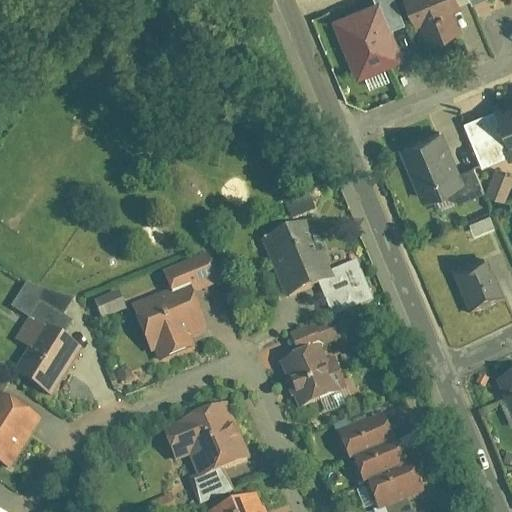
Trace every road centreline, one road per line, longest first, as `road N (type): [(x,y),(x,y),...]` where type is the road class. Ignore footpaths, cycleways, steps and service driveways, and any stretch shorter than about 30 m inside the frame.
road 1 (residential): [(305,511),(244,362),(76,425),(23,511)]
road 2 (residential): [(336,139),(444,372)]
road 3 (residential): [(336,139),(499,71),(511,53)]
road 4 (residential): [(444,372),(500,511)]
road 5 (residential): [(285,0),(336,139)]
